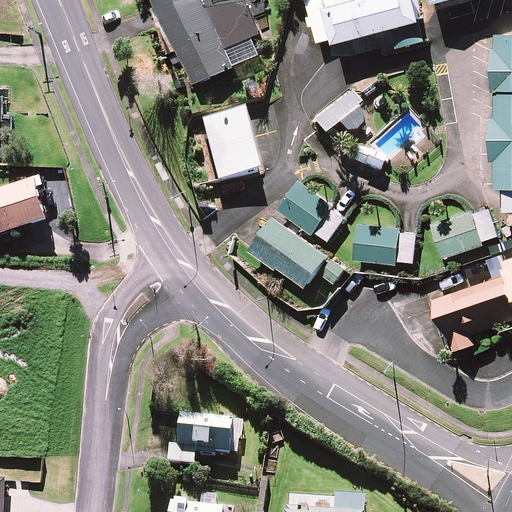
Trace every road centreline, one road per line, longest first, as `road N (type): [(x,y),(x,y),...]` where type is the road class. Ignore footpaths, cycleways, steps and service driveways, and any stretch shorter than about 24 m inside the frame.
road 1 (tertiary): [(416,442),(312,379),(231,314),(183,259)]
road 2 (tertiary): [(183,259),(141,192),(60,0)]
road 3 (residential): [(93,511),(114,344),(140,299),(183,259)]
